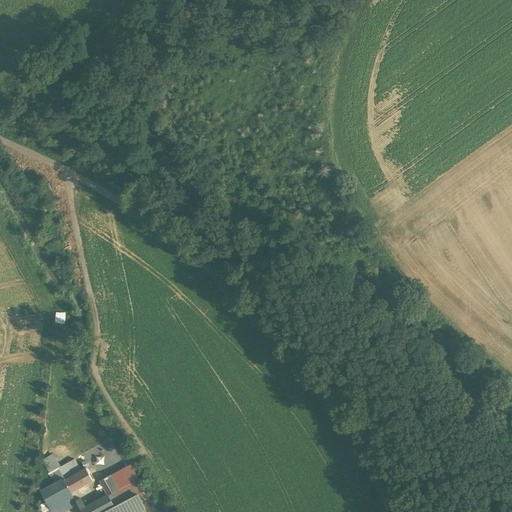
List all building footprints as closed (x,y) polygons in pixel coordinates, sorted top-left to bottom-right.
[(54,322),(63,323),(64,312),(55,311),(54,322)] [(88,398),(80,402),(89,421),(96,418),(88,398)] [(50,474),(60,468),(53,455),(43,461),(50,474)] [(71,477),(81,472),(74,460),(65,465),(71,477)] [(64,479),(64,481),(71,477),(65,465),(60,468),(50,474),(48,474),(54,484),(64,479)] [(108,496),(114,508),(145,491),(130,466),(129,466),(99,482),(108,496)] [(81,472),(64,481),(71,493),(92,481),(85,469),(81,472)] [(64,479),(54,484),(40,492),(46,503),(50,511),(67,511),(73,509),(69,502),(73,500),(70,495),(72,494),(71,493),(64,481),(64,479)] [(140,511),(145,510),(138,495),(106,511),(140,511)] [(75,503),(80,511),(106,511),(114,508),(108,496),(85,509),(80,500),(75,503)] [(50,511),(46,503),(40,507),(42,511),(50,511)]
